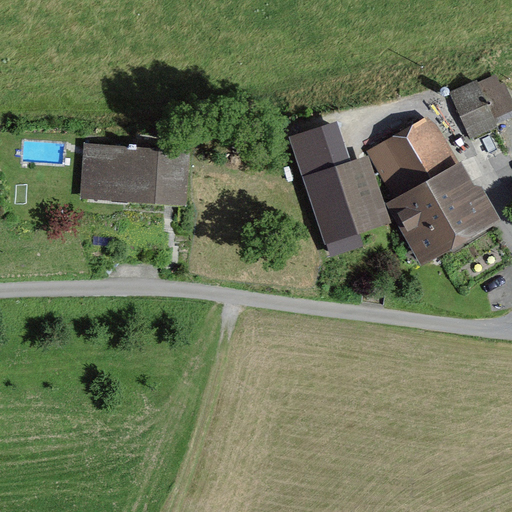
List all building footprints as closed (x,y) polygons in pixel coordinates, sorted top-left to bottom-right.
[(469,137),(494,126),(475,83),(450,94),(469,137)] [(426,129),(400,142),(426,197),(452,185),(426,129)] [(294,139),(307,179),(335,169),(322,130),(294,139)] [(399,209),(426,197),(400,142),(373,154),(399,209)] [(126,191),(126,202),(181,204),(183,150),(133,146),(133,143),(128,143),(128,146),(85,143),(83,189),(126,191)] [(366,159),(335,169),(307,179),(332,252),(390,232),(366,159)] [(465,214),(452,185),(426,197),(399,209),(396,211),(420,262),(488,230),(478,208),(465,214)] [(143,230),(142,261),(162,261),(163,231),(143,230)]
